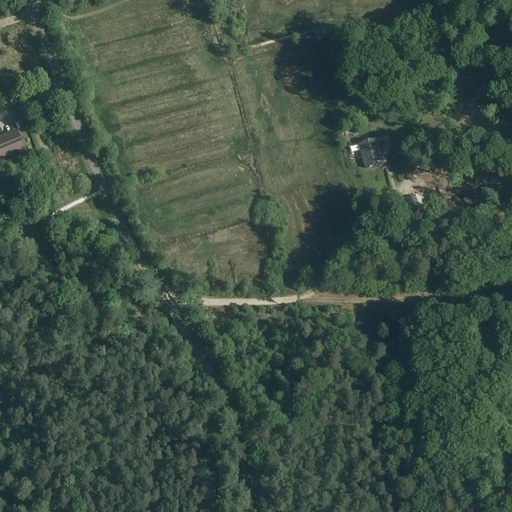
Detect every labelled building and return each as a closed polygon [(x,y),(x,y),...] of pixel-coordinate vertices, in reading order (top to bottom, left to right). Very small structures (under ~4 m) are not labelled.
[(0,161),(23,152),(15,132),(0,138),(0,161)] [(343,157),(352,154),(347,139),(338,142),(343,157)] [(380,157),(376,141),(361,145),(364,158),(361,159),(364,169),(384,164),(382,156),(380,157)] [(412,212),(420,209),(416,197),(407,200),(411,211),(412,212)] [(401,224),(413,221),(411,211),(399,213),(401,224)]
